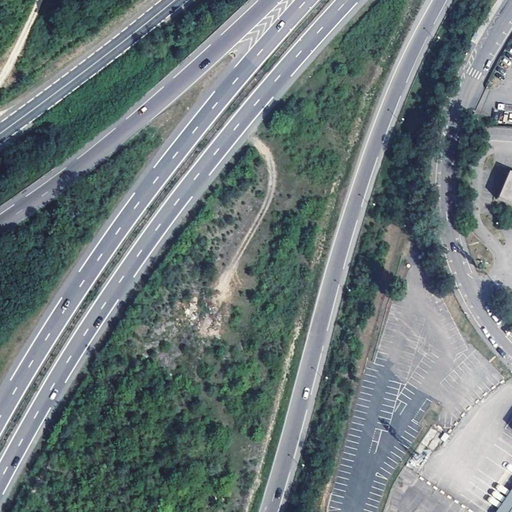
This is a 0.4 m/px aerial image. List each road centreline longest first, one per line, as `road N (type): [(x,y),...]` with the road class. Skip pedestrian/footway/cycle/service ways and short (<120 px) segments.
road 1 (motorway): [(0,480),(147,241),(347,0)]
road 2 (motorway): [(267,511),(354,205),(438,0)]
road 3 (motorway): [(311,0),(196,131),(88,277),(0,419)]
road 4 (residential): [(511,9),(462,101),(444,186),(464,282),(511,350)]
road 5 (motorway): [(274,0),(110,147),(0,229)]
road 6 (secondary): [(0,133),(174,0)]
